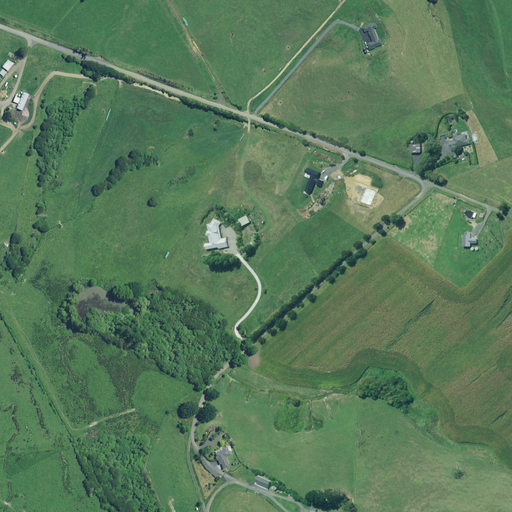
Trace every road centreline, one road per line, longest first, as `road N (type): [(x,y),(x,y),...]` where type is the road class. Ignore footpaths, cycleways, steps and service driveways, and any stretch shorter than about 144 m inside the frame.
road 1 (unclassified): [(0,25),(426,182)]
road 2 (residential): [(192,431),(219,371),(426,182)]
